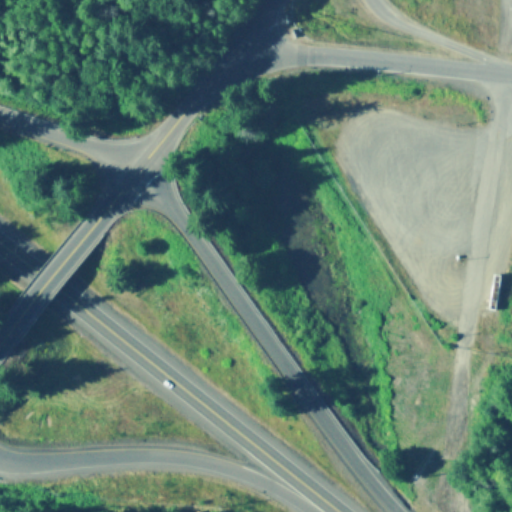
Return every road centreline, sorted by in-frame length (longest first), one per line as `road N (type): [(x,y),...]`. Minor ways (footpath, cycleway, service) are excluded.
road 1 (trunk): [(0,243),(334,511)]
road 2 (trunk): [(390,511),(135,167)]
road 3 (trunk): [(0,461),(182,461),(250,482),(303,511)]
road 4 (residential): [(92,227),(280,0)]
road 5 (trunk): [(135,167),(0,119)]
road 6 (residential): [(9,338),(92,227)]
